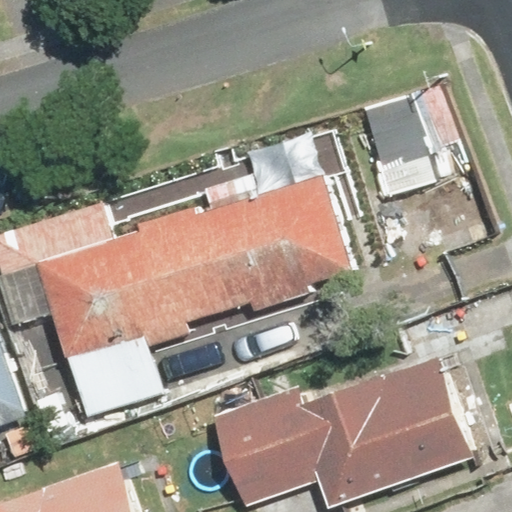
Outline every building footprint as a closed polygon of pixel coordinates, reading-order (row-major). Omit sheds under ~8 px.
[(497,217),(484,175),(429,192),(442,234),(497,217)] [(61,315),(74,359),(156,334),(160,347),(203,334),(199,323),(263,303),(265,312),(323,294),(320,285),(365,271),(335,177),(210,216),(207,207),(150,225),(152,234),(127,242),(120,219),(2,256),(24,327),(61,315)] [(0,345),(0,434),(29,424),(0,345)] [(342,509),(487,459),(451,358),(317,404),(311,385),(225,415),(257,507),(332,481),(342,509)] [(0,511),(147,511),(131,464),(0,509),(0,511)]
